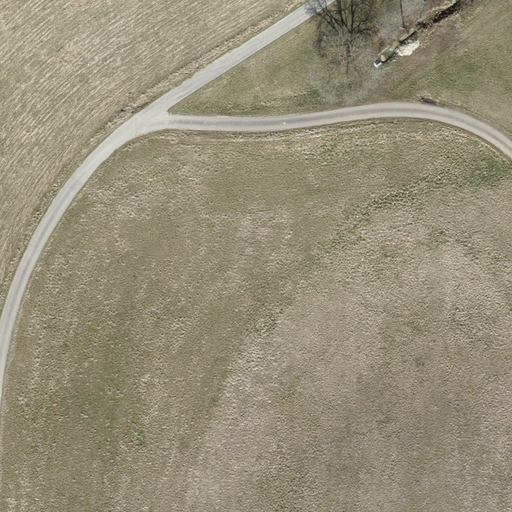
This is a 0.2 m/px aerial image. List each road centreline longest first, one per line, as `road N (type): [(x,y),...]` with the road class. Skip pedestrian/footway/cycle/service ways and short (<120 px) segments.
road 1 (track): [(0,444),(5,378),(61,195),(143,127),(442,133),(511,170)]
road 2 (track): [(143,127),(323,0)]
